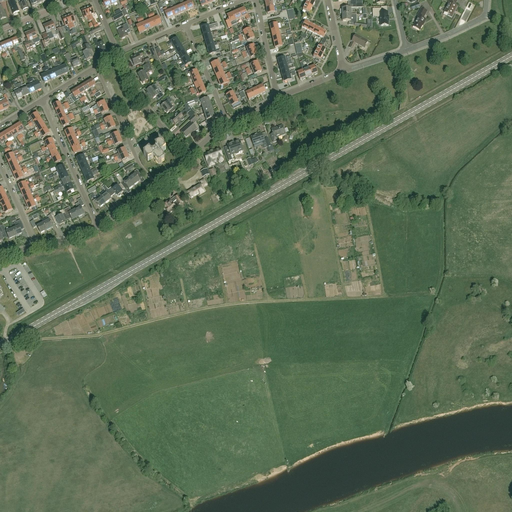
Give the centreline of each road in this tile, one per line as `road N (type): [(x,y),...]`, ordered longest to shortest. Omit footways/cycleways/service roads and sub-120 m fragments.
road 1 (primary): [(0,345),(511,56)]
road 2 (track): [(6,342),(15,353),(40,339),(91,336),(227,305),(411,294)]
road 3 (residential): [(98,227),(42,100)]
